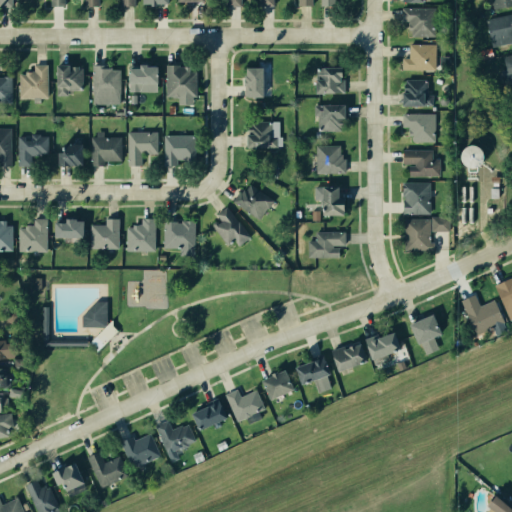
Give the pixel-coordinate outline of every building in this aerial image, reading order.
[(476,0),(509,0),(511,5),(481,16),(476,0)] [(399,9),(428,8),(430,35),(409,37),(408,28),(399,29),(399,9)] [(483,26),(511,14),(511,43),(494,51),(483,26)] [(405,42),(431,42),(431,67),(406,66),(405,42)] [(498,61),(511,56),(511,85),(509,87),(498,61)] [(311,60),(339,60),(341,91),(311,91),(311,60)] [(234,62),(270,64),(270,97),(234,94),(234,62)] [(15,73),(21,73),(21,70),(29,70),(29,65),(44,64),(46,98),(16,99),(15,73)] [(52,64),(79,64),(79,94),(52,95),(52,64)] [(128,64),(152,65),(153,83),(126,82),(128,64)] [(163,64),(193,64),(194,105),(165,104),(163,64)] [(90,65),(117,65),(118,106),(89,103),(90,65)] [(396,75),(423,74),(425,100),(396,101),(396,75)] [(0,75),(8,75),(8,101),(0,101),(0,75)] [(313,102),(342,102),(342,130),(313,130),(313,102)] [(399,112),(433,113),(435,141),(400,140),(399,112)] [(242,148),(243,118),(276,118),(277,149),(242,148)] [(0,125),(9,125),(8,167),(0,166),(0,125)] [(14,132),(45,132),(46,163),(15,164),(14,132)] [(92,134),(119,132),(120,159),(92,158),(92,134)] [(125,132),(154,132),(155,158),(126,158),(125,132)] [(164,134),(200,132),(201,162),(163,162),(164,134)] [(55,133),(86,134),(87,159),(54,160),(55,133)] [(312,144),(339,143),(341,173),(313,174),(312,144)] [(482,161),(482,157),(482,154),(480,151),(477,148),(474,147),(470,146),(466,147),(463,149),(460,153),(459,156),(459,160),(461,164),(463,167),(467,169),(471,170),(475,169),(478,167),(480,165),(482,161)] [(399,148),(435,149),(436,175),(400,176),(399,148)] [(230,199),(244,180),(272,201),(257,222),(230,199)] [(399,182),(429,182),(429,214),(400,213),(399,182)] [(316,184),(338,184),(339,213),(317,214),(316,184)] [(209,228),(215,223),(210,215),(217,212),(215,206),(223,202),(252,237),(237,248),(228,236),(218,243),(209,228)] [(449,216),(431,216),(431,232),(449,231),(449,216)] [(0,218),(9,218),(10,253),(0,252),(0,218)] [(18,218),(43,219),(44,250),(16,250),(18,218)] [(51,218),(77,218),(78,239),(50,239),(51,218)] [(89,220),(118,220),(118,248),(87,247),(89,220)] [(127,221),(152,220),(155,248),(126,248),(127,221)] [(402,220),(430,220),(432,250),(402,250),(402,220)] [(164,221),(194,221),(194,250),(166,249),(164,221)] [(305,256),(304,239),(314,239),(313,229),(343,229),(342,247),(334,247),(334,256),(305,256)] [(491,286),(511,276),(511,314),(507,317),(491,286)] [(459,311),(469,334),(498,320),(488,299),(474,306),(467,294),(454,300),(459,311)] [(106,301),(86,301),(86,327),(107,327),(106,301)] [(403,323),(425,314),(435,332),(429,335),(434,347),(422,351),(415,339),(412,341),(403,323)] [(360,334),(387,326),(395,347),(367,356),(360,334)] [(325,346),(353,337),(360,360),(331,369),(325,346)] [(0,359),(0,339),(15,339),(15,359),(0,359)] [(292,362),(317,352),(325,372),(298,383),(292,362)] [(0,368),(5,368),(5,377),(9,377),(9,386),(0,386),(0,368)] [(256,379),(281,368),(292,389),(265,400),(256,379)] [(221,391),(234,385),(239,395),(251,389),(261,408),(235,421),(221,391)] [(0,411),(1,412),(1,406),(8,406),(7,394),(0,393),(0,411)] [(185,409),(213,396),(224,417),(194,429),(185,409)] [(0,413),(11,412),(13,426),(5,427),(7,436),(0,437),(0,413)] [(152,425),(165,419),(171,428),(185,422),(193,442),(175,449),(179,458),(170,463),(152,425)] [(120,439),(130,433),(134,439),(147,433),(159,455),(134,467),(120,439)] [(85,456),(107,446),(121,478),(96,487),(85,456)] [(49,466),(67,457),(81,482),(61,493),(49,466)] [(35,511),(22,483),(39,474),(60,511),(35,511)] [(511,511),(511,509),(486,492),(477,504),(486,510),(484,511),(511,511)] [(0,511),(0,502),(14,495),(23,511),(0,511)]
